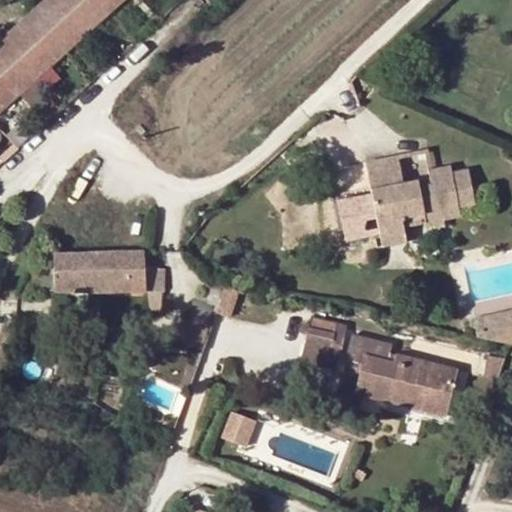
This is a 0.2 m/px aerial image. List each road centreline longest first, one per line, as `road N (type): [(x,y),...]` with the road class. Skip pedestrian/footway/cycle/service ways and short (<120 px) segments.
road 1 (track): [(0,271),(64,152),(83,140),(108,143),(156,181),(184,188),(215,183),(245,168),(419,0)]
road 2 (unknown): [(151,511),(216,324)]
